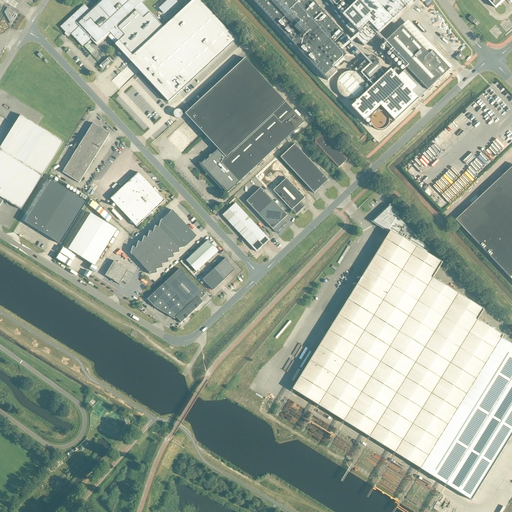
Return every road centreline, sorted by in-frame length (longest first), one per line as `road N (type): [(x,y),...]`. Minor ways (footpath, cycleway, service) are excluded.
road 1 (unclassified): [(258,274),(29,27)]
road 2 (unclassified): [(258,274),(491,57)]
road 3 (unclassified): [(173,341),(0,234)]
road 4 (unknown): [(507,126),(451,181),(437,180),(426,163),(430,155),(471,115),(493,114)]
road 5 (unknown): [(307,121),(243,192),(288,247)]
road 6 (unknown): [(89,90),(182,0)]
